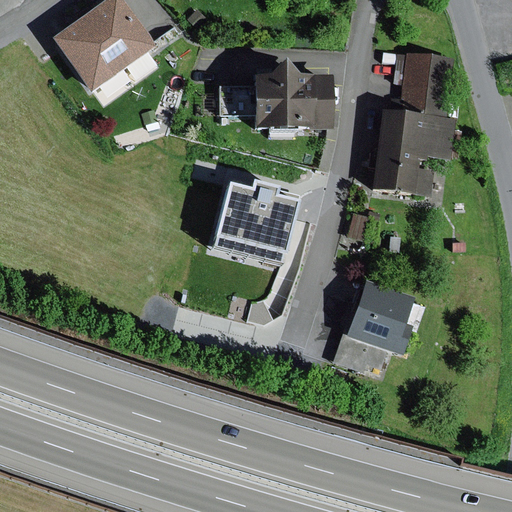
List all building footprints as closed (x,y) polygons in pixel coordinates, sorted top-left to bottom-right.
[(116,0),(109,0),(50,42),(89,96),(153,51),(116,0)] [(453,61),(396,55),(393,85),(401,86),(400,101),(392,100),(390,114),(447,120),(453,61)] [(267,80),(251,80),(251,88),(217,88),(218,119),(252,118),(252,134),(331,133),(330,79),(296,80),(281,66),(267,80)] [(157,124),(153,112),(142,115),(145,127),(157,124)] [(390,114),(379,113),(371,192),(430,198),(433,173),(416,172),(417,163),(425,164),(425,160),(450,163),(455,121),(447,120),(390,114)] [(248,193),(226,188),(210,253),(281,271),(297,205),(275,200),(277,192),(250,185),(248,193)] [(368,213),(366,219),(370,220),(379,222),(380,216),(368,213)] [(366,219),(352,216),(347,240),(364,245),(370,220),(366,219)] [(413,301),(364,284),(349,328),(345,341),(386,355),(401,360),(411,330),(404,328),(413,301)] [(345,341),(349,328),(345,326),(332,365),(361,374),(364,367),(380,373),(386,355),(345,341)]
